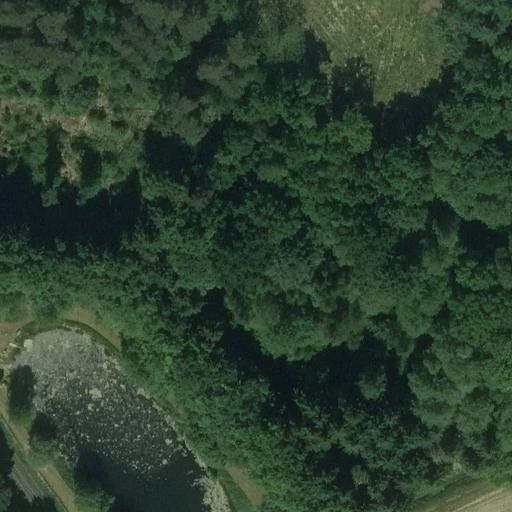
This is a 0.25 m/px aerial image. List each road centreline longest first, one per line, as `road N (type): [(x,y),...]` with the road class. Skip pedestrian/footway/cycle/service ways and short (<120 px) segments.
road 1 (track): [(287,511),(110,312),(80,300),(43,299),(0,320)]
road 2 (track): [(0,375),(92,511)]
